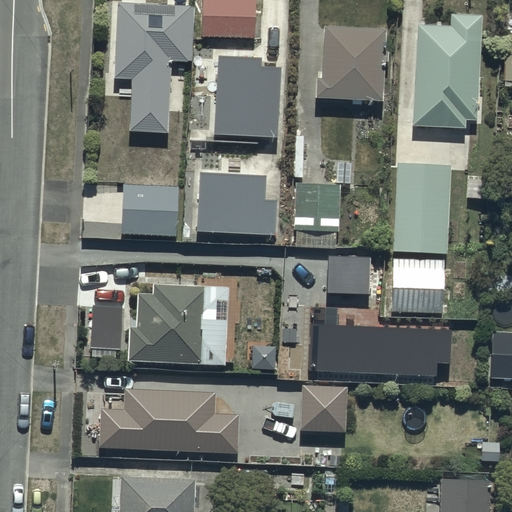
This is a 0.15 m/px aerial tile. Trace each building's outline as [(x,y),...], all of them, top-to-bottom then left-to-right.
[(197,3),(134,0),(118,0),(115,75),(133,76),(130,129),(169,131),(173,61),(194,62),(197,3)] [(257,0),(203,0),(203,35),(257,36),(257,0)] [(451,23),(419,22),(414,124),(466,126),(467,118),(478,119),(483,13),(452,12),(451,23)] [(388,27),(325,25),(323,74),(316,74),(315,95),(385,98),(388,27)] [(262,59),(220,56),(215,134),(277,138),(281,68),(262,66),(262,59)] [(451,164),(398,162),(394,249),(448,251),(451,164)] [(266,175),(200,172),(197,231),(276,235),(277,201),(264,200),(266,175)] [(180,185),(124,183),(122,233),(178,235),(180,185)] [(298,227),(340,229),(341,185),(300,184),(298,227)] [(286,245),(244,245),(244,292),(286,291),(286,245)] [(370,258),(328,256),(326,292),(369,294),(370,258)] [(445,257),(395,256),(394,312),(444,313),(445,257)] [(511,273),(484,273),(484,288),(511,288),(511,273)] [(206,283),(155,282),(155,292),(137,292),(137,325),(129,325),(129,360),(205,361),(206,283)] [(123,308),(93,306),(90,347),(120,349),(123,308)] [(452,329),(313,323),(311,370),(435,375),(435,364),(450,364),(452,329)] [(511,330),(496,330),(494,377),(511,377),(511,330)] [(348,385),(302,384),(300,429),(347,430),(348,385)] [(217,391),(126,387),(125,408),(102,407),(100,445),(240,452),(241,413),(216,412),(217,391)] [(321,463),(273,462),(272,493),(321,494),(321,463)] [(195,511),(197,478),(120,474),(118,511),(195,511)] [(489,511),(490,481),(442,479),(441,511),(489,511)]
